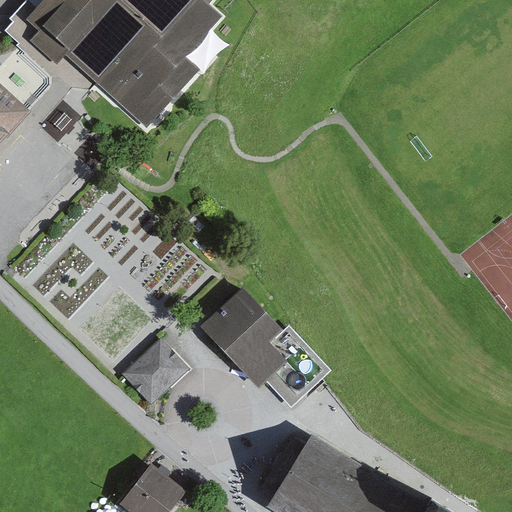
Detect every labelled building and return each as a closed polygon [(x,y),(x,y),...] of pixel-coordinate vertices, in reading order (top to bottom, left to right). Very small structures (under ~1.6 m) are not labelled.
[(207,20),(183,0),(32,0),(15,19),(138,129),(189,72),(173,58),(207,20)] [(0,130),(13,117),(0,103),(0,130)] [(236,289),(194,328),(251,388),(276,363),(257,343),(273,329),(236,289)] [(158,338),(120,376),(151,407),(190,369),(158,338)] [(433,511),(308,431),(258,508),(264,511),(433,511)] [(146,467),(114,506),(121,511),(167,511),(181,497),(146,467)]
